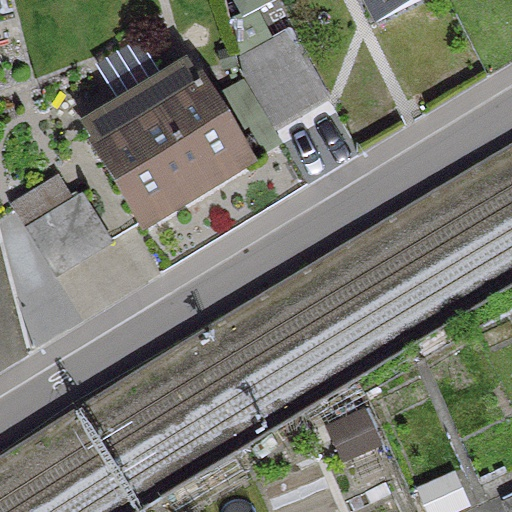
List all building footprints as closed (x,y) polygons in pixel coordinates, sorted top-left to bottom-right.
[(252,0),(256,8),(274,0),(252,0)] [(358,0),(370,23),(414,0),(358,0)] [(322,102),(284,33),(233,60),(271,130),(322,102)] [(183,71),(80,133),(138,228),(241,165),(183,71)] [(22,232),(49,277),(104,243),(76,198),(22,232)] [(448,511),(484,496),(471,469),(436,485),(448,511)] [(511,511),(511,497),(496,505),(499,511),(511,511)]
